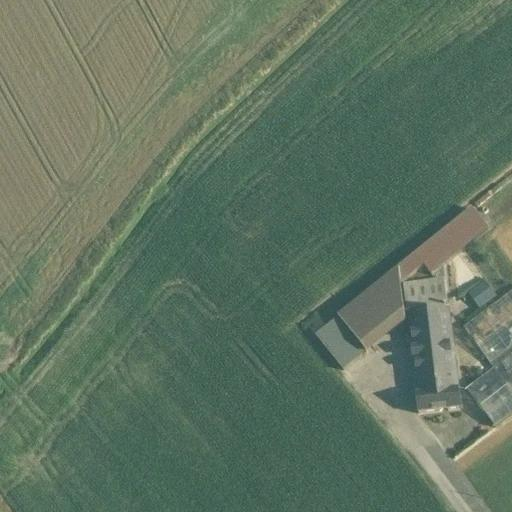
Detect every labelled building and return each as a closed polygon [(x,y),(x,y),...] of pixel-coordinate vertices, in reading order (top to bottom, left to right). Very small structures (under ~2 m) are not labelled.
[(511,65),(273,260),(326,325),(470,208),(511,174),(511,65)] [(397,267),(400,270),(339,320),(367,354),(407,322),(402,287),(424,268),(432,278),(490,232),(470,208),(397,267)] [(445,281),(403,287),(407,315),(449,309),(445,281)] [(487,284),(471,293),(479,307),(495,297),(487,284)] [(511,292),(464,329),(494,371),(467,391),(497,431),(456,463),(486,503),(511,483),(511,292)] [(449,309),(407,315),(420,415),(462,409),(449,309)]
